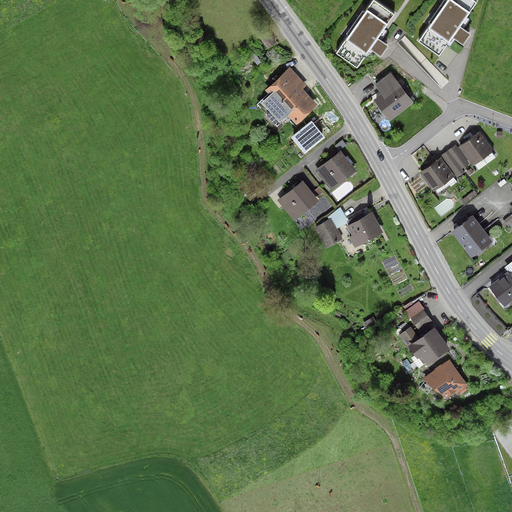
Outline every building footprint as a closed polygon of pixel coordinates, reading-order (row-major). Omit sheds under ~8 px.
[(384,0),(368,0),(336,47),(361,62),(370,47),(382,54),(389,41),(379,34),(398,7),(384,0)] [(475,0),(441,0),(422,29),(417,38),(441,53),(451,36),(465,44),(473,30),(460,23),(475,0)] [(269,31),(259,38),(267,49),(277,42),(269,31)] [(391,90),(380,98),(390,114),(417,94),(395,64),(380,74),(391,90)] [(307,85),(289,67),(265,90),(268,93),(257,105),(277,126),(288,116),(297,125),(318,105),(303,89),(307,85)] [(324,137),(311,122),(292,137),(305,152),(324,137)] [(490,147),(478,130),(460,144),(472,161),(490,147)] [(466,160),(455,145),(443,153),(456,172),(461,169),(459,166),(466,160)] [(352,167),(338,150),(316,167),(330,185),(352,167)] [(451,173),(439,156),(422,168),(434,185),(451,173)] [(315,197),(301,180),(278,198),(292,215),(315,197)] [(380,228),(370,210),(348,222),(358,239),(380,228)] [(489,236),(471,213),(453,227),(471,250),(489,236)] [(339,235),(329,217),(317,224),(327,242),(339,235)] [(511,277),(507,271),(491,283),(504,300),(511,294),(511,277)] [(449,349),(436,331),(413,347),(427,366),(449,349)] [(463,380),(448,359),(423,376),(445,392),(463,380)]
